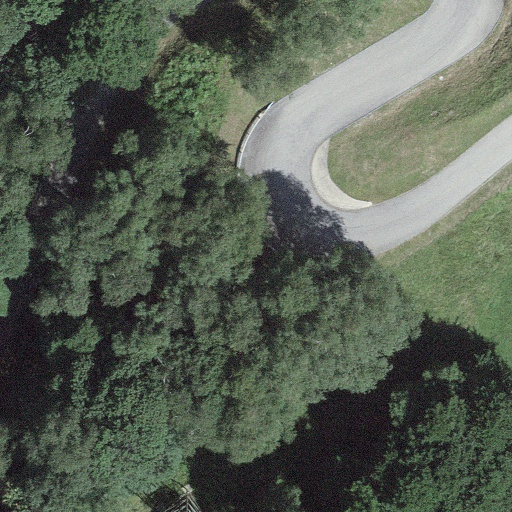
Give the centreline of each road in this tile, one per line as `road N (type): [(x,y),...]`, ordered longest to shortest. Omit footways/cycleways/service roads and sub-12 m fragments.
road 1 (unclassified): [(461,0),(317,104),(300,136),(302,179),(331,210),(352,218),(399,214),(511,121)]
road 2 (unclassified): [(0,374),(34,278),(64,92),(83,43),(115,0)]
